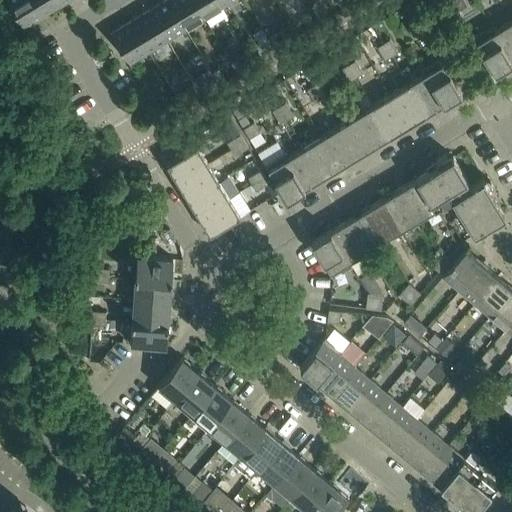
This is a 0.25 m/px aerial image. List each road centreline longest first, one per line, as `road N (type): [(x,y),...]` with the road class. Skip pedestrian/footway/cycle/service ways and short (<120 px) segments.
road 1 (residential): [(209,278),(74,47),(76,27),(121,0)]
road 2 (unclassified): [(209,278),(495,109)]
road 3 (unclassified): [(394,484),(208,329),(201,305),(209,278)]
road 4 (unknown): [(201,305),(167,348),(105,401)]
